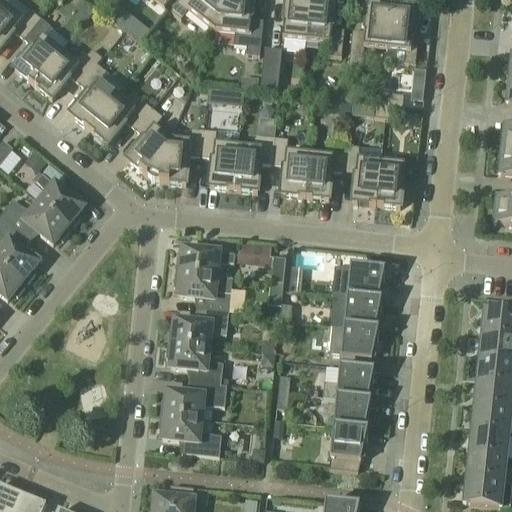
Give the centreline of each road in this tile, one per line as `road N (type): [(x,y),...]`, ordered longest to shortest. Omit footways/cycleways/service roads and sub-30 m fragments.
road 1 (residential): [(120,511),(151,212)]
road 2 (residential): [(431,259),(151,212)]
road 3 (residential): [(431,259),(458,0)]
road 4 (residential): [(408,511),(431,259)]
road 5 (residential): [(0,364),(123,203)]
road 6 (residential): [(123,203),(0,105)]
road 7 (residential): [(0,463),(120,511)]
